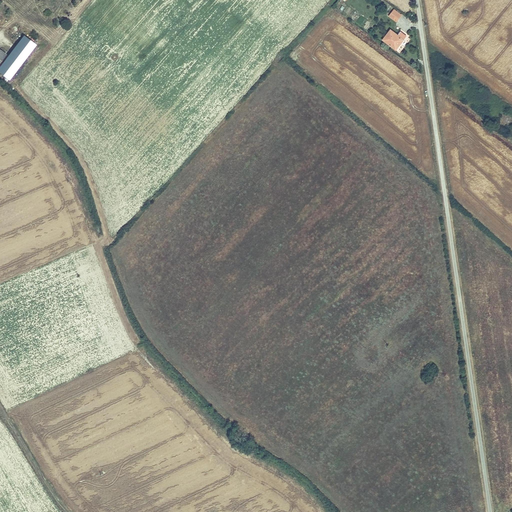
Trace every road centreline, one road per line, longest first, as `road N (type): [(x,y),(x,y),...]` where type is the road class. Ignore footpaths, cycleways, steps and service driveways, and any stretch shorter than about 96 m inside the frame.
road 1 (unclassified): [(490,511),(416,0)]
road 2 (track): [(70,511),(0,404)]
